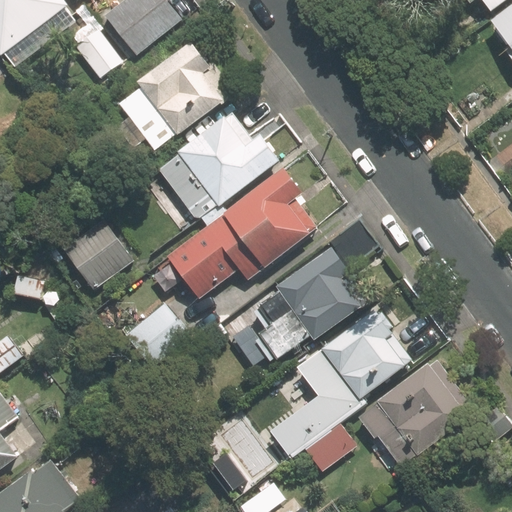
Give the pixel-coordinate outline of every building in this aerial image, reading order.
[(0,0),(0,44),(20,72),(88,21),(72,0),(0,0)] [(188,21),(171,0),(131,0),(112,16),(143,56),(188,21)] [(511,0),(491,0),(499,10),(511,0)] [(511,13),(501,22),(511,36),(511,49),(510,51),(511,52),(511,13)] [(203,40),(145,84),(124,100),(162,150),(183,134),(185,136),(242,92),(203,40)] [(0,81),(8,75),(0,64),(0,81)] [(201,222),(290,163),(271,134),(260,141),(245,118),(167,170),(201,222)] [(292,168),(232,212),(214,226),(175,254),(207,297),(246,269),(255,282),(274,269),(325,231),(302,201),(311,194),(292,168)] [(138,260),(114,228),(72,259),(96,292),(138,260)] [(276,362),(317,334),(322,342),(371,309),(349,277),(359,270),(343,247),(284,287),(287,292),(261,309),(273,327),(259,337),(276,362)] [(169,303),(130,334),(155,367),(195,336),(169,303)] [(388,307),(328,351),(305,367),(326,395),(278,430),(299,458),(313,448),(345,424),(370,407),(366,401),(421,361),(400,333),(405,329),(388,307)] [(21,325),(0,340),(0,378),(1,380),(40,351),(21,325)] [(443,360),(365,417),(381,439),(385,436),(409,468),(463,428),(460,423),(479,409),(443,360)] [(25,418),(1,388),(0,388),(0,477),(28,455),(9,431),(25,418)] [(511,432),(511,417),(504,407),(477,429),(493,448),(511,432)] [(345,424),(313,448),(330,471),(362,447),(345,424)] [(0,511),(71,511),(70,511),(87,497),(55,457),(0,500),(0,511)]
